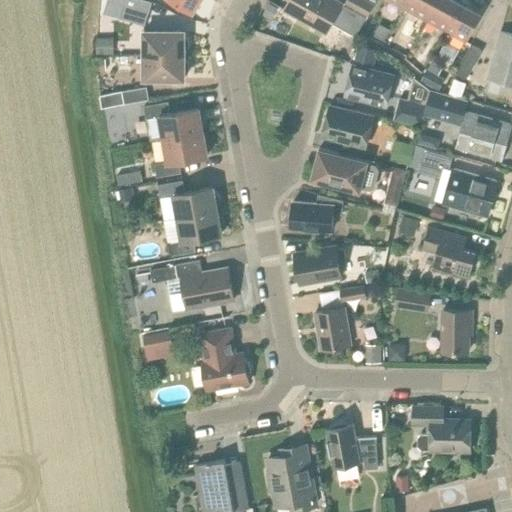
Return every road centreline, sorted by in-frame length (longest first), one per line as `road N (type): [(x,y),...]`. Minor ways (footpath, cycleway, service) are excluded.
road 1 (residential): [(258,185),(289,167),(316,65),(235,48)]
road 2 (residential): [(295,372),(315,380),(511,386)]
road 3 (residential): [(258,185),(295,372)]
road 4 (residential): [(235,48),(258,185)]
